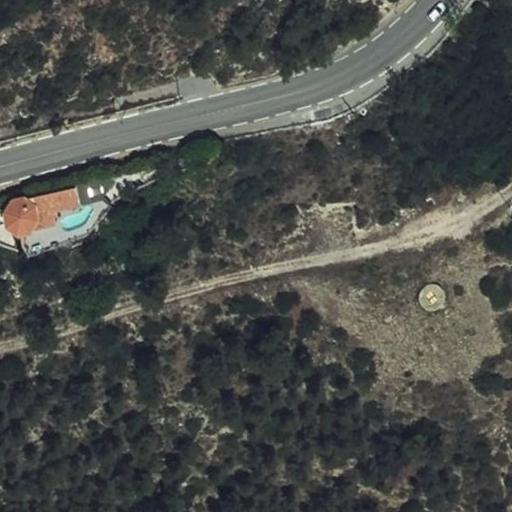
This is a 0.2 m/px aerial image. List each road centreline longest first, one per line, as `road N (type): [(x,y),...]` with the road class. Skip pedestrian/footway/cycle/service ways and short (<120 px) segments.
road 1 (track): [(0,345),(203,286),(432,233),(511,186)]
road 2 (secondary): [(0,168),(324,84),(399,39),(438,0)]
road 3 (track): [(209,112),(197,93),(176,88),(0,135)]
